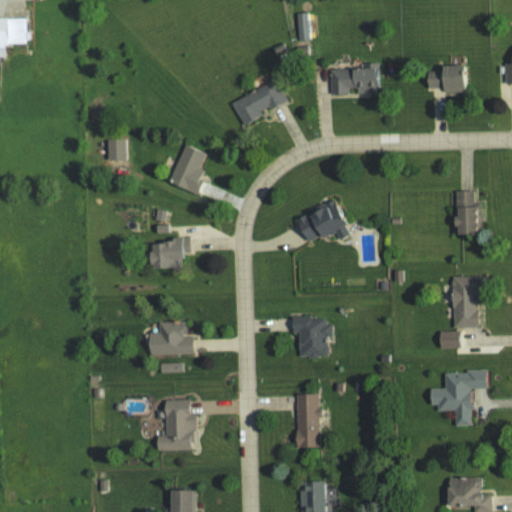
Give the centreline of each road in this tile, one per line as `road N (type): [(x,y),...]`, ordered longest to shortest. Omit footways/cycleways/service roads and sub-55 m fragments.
road 1 (residential): [(242,236),(259,187),(309,149),(511,138)]
road 2 (residential): [(242,236),(250,511)]
